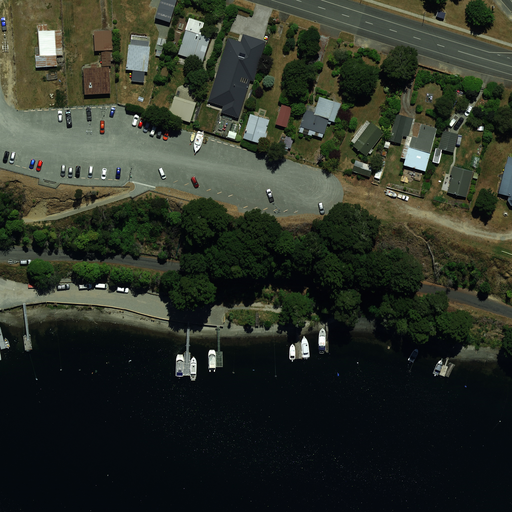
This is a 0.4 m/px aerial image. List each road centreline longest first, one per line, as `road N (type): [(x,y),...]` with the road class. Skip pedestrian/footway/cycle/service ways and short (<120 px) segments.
road 1 (unclassified): [(0,254),(372,276),(511,313)]
road 2 (residential): [(296,0),(511,66)]
road 3 (track): [(338,186),(495,237),(511,234)]
